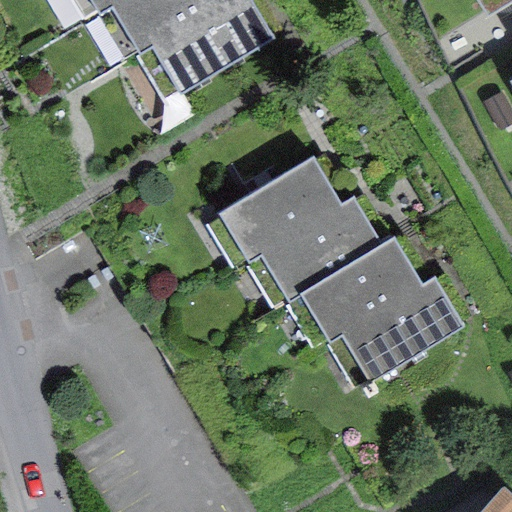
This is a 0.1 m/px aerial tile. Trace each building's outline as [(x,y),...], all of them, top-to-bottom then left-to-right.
[(92,0),(101,13),(112,6),(121,0),(92,0)] [(121,0),(112,6),(140,53),(152,45),(226,0),(121,0)] [(226,0),(152,45),(181,93),(273,37),(250,0),(226,0)] [(312,155),(221,212),(250,259),(261,252),(342,203),(312,155)] [(342,203),(261,252),(290,299),(301,293),(382,243),(353,196),(342,203)] [(382,243),(301,293),(329,340),(341,333),(422,283),(394,236),(382,243)] [(422,283),(341,333),(371,382),(464,325),(434,276),(422,283)] [(511,511),(511,508),(504,501),(494,511),(511,511)]
